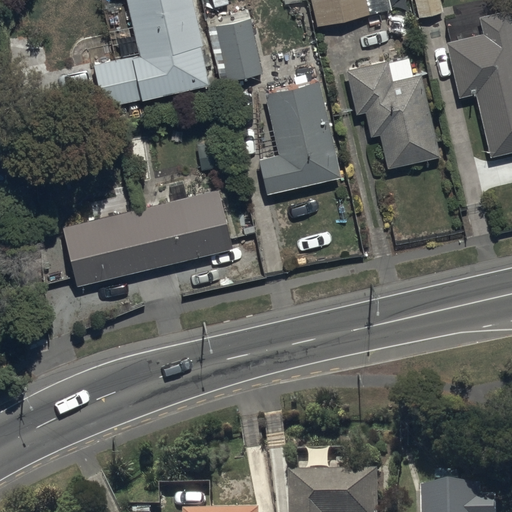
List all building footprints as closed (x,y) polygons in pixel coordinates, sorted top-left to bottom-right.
[(195,0),(126,0),(139,52),(93,62),(103,106),(141,97),(142,99),(211,83),(203,46),(206,45),(195,0)] [(313,0),(319,24),(391,7),(389,0),(313,0)] [(440,0),(415,0),(420,16),(443,10),(440,0)] [(483,32),(447,40),(459,97),(476,93),(490,157),(511,151),(511,13),(511,9),(480,16),(483,32)] [(13,11),(0,13),(2,26),(14,24),(13,11)] [(250,16),(209,25),(222,81),(263,71),(250,16)] [(388,58),(346,68),(357,114),(366,112),(372,136),(381,134),(389,167),(441,155),(422,73),(393,80),(388,58)] [(319,80),(267,92),(282,154),(259,159),(268,194),(343,176),(319,80)] [(219,187),(63,225),(78,285),(234,247),(219,187)] [(380,511),(380,468),(290,469),(290,511),(380,511)] [(481,482),(422,484),(422,511),(497,511),(497,494),(482,495),(481,482)]
